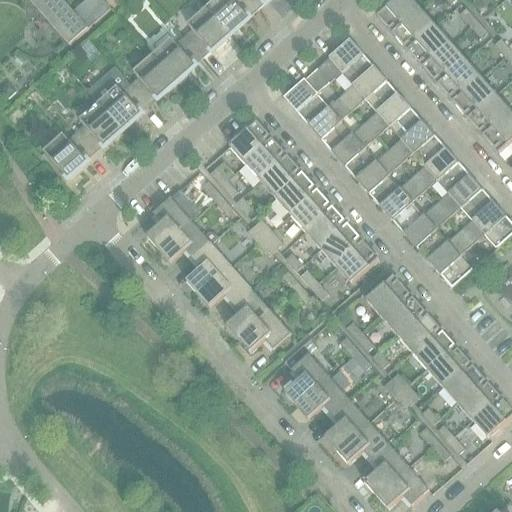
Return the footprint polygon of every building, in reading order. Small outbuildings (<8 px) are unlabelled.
[(28,0),(70,46),(88,30),(111,10),(102,0),(88,0),(73,13),(62,0),(28,0)] [(216,0),(206,9),(230,36),(257,12),(246,0),(216,0)] [(246,0),(257,12),(270,0),(246,0)] [(397,0),(377,17),(393,35),(421,11),(410,0),(397,0)] [(192,31),(184,39),(203,60),(230,36),(206,9),(187,26),(192,31)] [(466,10),(460,16),(470,28),(477,22),(466,10)] [(421,11),(393,35),(408,52),(436,28),(421,11)] [(477,22),(470,28),(481,40),(488,34),(477,22)] [(436,28),(408,52),(423,69),(451,45),(436,28)] [(171,40),(152,57),(176,84),(203,60),(184,39),(176,46),(171,40)] [(501,40),(494,46),(505,58),(511,52),(501,40)] [(350,41),(317,70),(330,85),(342,74),(353,87),(341,98),(374,69),(350,41)] [(451,45),(423,69),(438,87),(466,62),(451,45)] [(138,79),(130,86),(149,107),(176,84),(152,57),(133,73),(138,79)] [(466,62),(438,87),(453,104),(481,79),(466,62)] [(374,69),(341,98),(353,112),(366,101),(377,114),(365,124),(365,125),(398,96),(374,69)] [(284,100),(308,127),(341,98),(329,108),(317,95),(330,85),(317,70),(284,100)] [(481,79),(453,104),(468,121),(496,96),(481,79)] [(117,88),(98,105),(122,131),(149,107),(130,86),(122,94),(117,88)] [(398,96),(365,125),(377,138),(390,128),(401,141),(389,151),(389,152),(422,123),(398,96)] [(496,96),(468,121),(483,138),(511,113),(496,96)] [(341,98),(308,127),(332,154),(365,125),(365,124),(353,135),(341,122),(353,112),(341,98)] [(85,127),(76,134),(95,155),(122,131),(98,105),(80,121),(85,127)] [(511,114),(511,113),(483,138),(499,156),(511,144),(511,114)] [(422,123),(389,152),(401,166),(413,155),(425,168),(413,178),(413,179),(446,150),(422,123)] [(230,148),(245,166),(273,141),(272,141),(271,142),(268,138),(269,137),(257,124),(230,148)] [(365,125),(332,154),(356,181),(389,152),(389,151),(376,162),(365,149),(377,138),(365,125)] [(95,155),(76,134),(68,141),(63,136),(44,153),(67,180),(95,155)] [(273,141),(245,166),(260,183),(288,158),(287,158),(285,159),(283,156),(284,154),(273,141)] [(446,150),(413,179),(425,192),(437,182),(449,194),(436,205),(437,206),(470,177),(446,150)] [(389,152),(356,181),(380,208),(413,179),(413,178),(400,189),(389,176),(401,166),(389,152)] [(288,158),(260,183),(275,200),(303,175),(302,175),(301,176),(298,173),(300,171),(288,158)] [(227,181),(217,169),(210,175),(221,187),(227,181)] [(303,175),(275,200),(291,217),(318,192),(316,193),(313,190),(315,188),(303,175)] [(470,177),(437,206),(449,219),(461,209),(472,221),(460,232),(461,233),(494,204),(470,177)] [(413,179),(380,208),(404,235),(437,206),(436,205),(424,216),(413,203),(425,192),(413,179)] [(227,181),(221,187),(231,199),(238,194),(227,181)] [(202,189),(214,203),(221,197),(208,183),(202,189)] [(318,192),(291,217),(306,234),(333,210),(333,209),(331,211),(328,207),(330,206),(318,192)] [(221,197),(214,203),(227,217),(233,211),(221,197)] [(242,199),(236,204),(246,217),(253,211),(242,199)] [(147,238),(159,252),(191,223),(171,200),(153,215),(162,225),(147,238)] [(511,224),(494,204),(461,233),(473,246),(485,235),(497,250),(511,236),(511,224)] [(437,206),(404,235),(428,262),(461,233),(460,232),(448,243),(437,230),(449,219),(437,206)] [(333,210),(306,234),(321,251),(348,227),(348,226),(346,228),(343,224),(345,223),(333,210)] [(262,221),(254,227),(265,239),(273,233),(262,221)] [(191,223),(159,252),(171,265),(186,252),(194,261),(211,246),(191,223)] [(265,239),(254,227),(247,234),(258,246),(265,239)] [(348,227),(321,251),(336,268),(364,244),(363,243),(361,245),(358,241),(360,240),(348,227)] [(273,233),(265,239),(276,251),(283,245),(273,233)] [(461,233),(428,262),(452,290),(473,271),(460,257),(473,246),(461,233)] [(265,239),(258,246),(268,258),(276,251),(265,239)] [(364,244),(336,268),(352,286),(379,261),(378,260),(376,262),(373,258),(375,257),(364,244)] [(211,246),(194,261),(202,270),(187,283),(199,297),(231,268),(211,246)] [(292,255),(286,261),(296,273),(303,267),(292,255)] [(231,268),(199,297),(210,310),(225,297),(233,306),(251,290),(231,268)] [(301,278),(311,290),(318,284),(307,272),(301,278)] [(281,278),(294,292),(300,287),(288,273),(281,278)] [(366,302),(382,320),(409,296),(398,282),(396,284),(393,281),(395,279),(394,278),(366,302)] [(318,284),(311,290),(322,302),(329,296),(318,284)] [(300,287),(294,292),(306,307),(313,301),(300,287)] [(251,290),(233,306),(242,315),(227,328),(238,342),(271,313),(251,290)] [(409,296),(382,320),(397,337),(425,313),(413,299),(411,301),(408,298),(410,296),(409,296)] [(271,313),(238,342),(250,355),(265,342),(274,352),(291,336),(271,313)] [(425,313),(397,337),(412,354),(440,330),(428,317),(426,318),(423,315),(425,313)] [(353,324),(346,330),(357,342),(364,336),(353,324)] [(440,330),(412,354),(427,371),(455,347),(443,334),(441,335),(438,332),(440,330)] [(364,336),(357,342),(368,354),(374,348),(364,336)] [(359,353),(347,339),(340,345),(352,359),(359,353)] [(455,347),(427,371),(442,388),(470,364),(458,351),(456,352),(453,349),(455,347)] [(359,353),(352,359),(365,373),(371,367),(359,353)] [(379,353),(372,359),(383,371),(389,365),(379,353)] [(285,394),(297,408),(329,379),(309,356),(291,371),(300,381),(285,394)] [(470,364),(442,388),(457,405),(485,381),(473,368),(471,369),(468,366),(470,364)] [(398,375),(391,381),(402,394),(409,387),(398,375)] [(329,379),(297,408),(309,421),(324,408),(332,417),(349,402),(329,379)] [(402,394),(391,381),(384,388),(394,400),(402,394)] [(485,381),(457,405),(472,422),(500,398),(488,385),(487,387),(484,383),(486,382),(485,381)] [(409,387),(402,394),(412,406),(420,399),(409,387)] [(402,394),(394,400),(405,412),(412,406),(402,394)] [(500,398),(472,422),(488,440),(511,419),(511,411),(504,402),(502,404),(499,400),(501,399),(500,398)] [(349,402),(332,417),(340,426),(326,438),(337,452),(369,424),(349,402)] [(422,415),(433,427),(439,421),(429,409),(422,415)] [(369,424),(337,452),(349,466),(364,453),(372,462),(389,446),(369,424)] [(455,438),(444,426),(437,432),(448,444),(455,438)] [(420,434),(432,449),(439,443),(426,429),(420,434)] [(455,438),(448,444),(458,456),(465,450),(455,438)] [(439,443),(432,449),(444,463),(451,457),(439,443)] [(389,446),(372,462),(380,471),(365,484),(376,498),(409,469),(389,446)] [(409,469),(376,498),(388,511),(403,498),(412,507),(429,492),(409,469)] [(511,511),(511,505),(510,503),(500,511),(511,511)]
